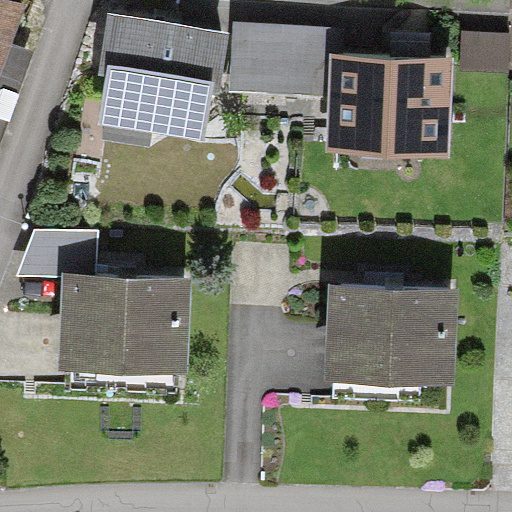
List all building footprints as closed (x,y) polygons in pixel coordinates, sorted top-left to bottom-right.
[(0,0),(0,70),(25,0),(0,0)] [(101,64),(108,66),(101,113),(196,128),(204,81),(210,82),(218,34),(109,17),(101,64)] [(436,149),(440,57),(335,53),(332,135),(400,138),(400,148),(436,149)] [(178,279),(71,274),(69,311),(66,311),(63,389),(173,394),(178,279)] [(441,372),(445,290),(337,285),(336,323),(333,323),(330,397),(415,401),(416,371),(441,372)]
